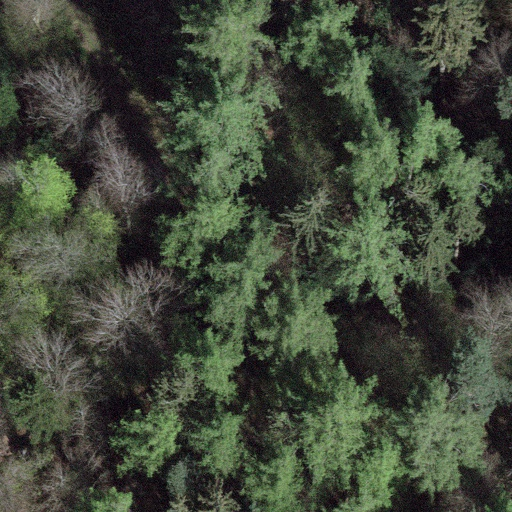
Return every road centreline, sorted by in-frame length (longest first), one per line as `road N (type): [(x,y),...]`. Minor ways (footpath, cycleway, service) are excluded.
road 1 (track): [(113,511),(149,427),(171,332),(172,187),(75,0)]
road 2 (track): [(501,511),(413,342),(355,285),(172,187)]
